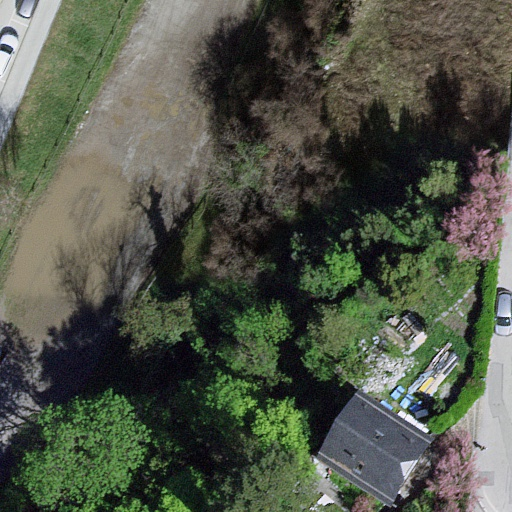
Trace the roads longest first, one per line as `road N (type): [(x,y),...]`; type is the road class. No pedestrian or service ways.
road 1 (unknown): [(0,442),(89,299),(202,0)]
road 2 (residential): [(496,511),(511,383)]
